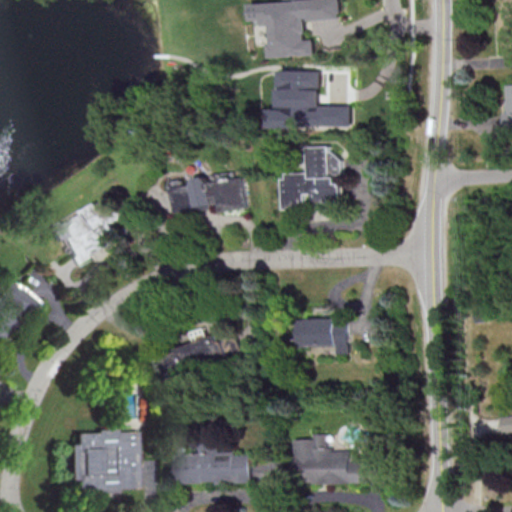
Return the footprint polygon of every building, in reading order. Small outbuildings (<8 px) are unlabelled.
[(287,0),(255,2),(256,20),(266,20),(266,26),(274,25),(275,41),(271,41),(272,56),(317,54),(316,38),(308,39),(307,20),(342,18),(341,0),(287,0)] [(511,0),(501,0),(501,14),(504,14),(505,42),(507,42),(507,57),(511,57),(511,0)] [(355,104),(323,104),(324,70),(281,70),(281,108),(270,108),(270,125),(355,126),(355,104)] [(285,208),(307,207),(306,193),(316,193),(317,202),(345,201),(344,179),(345,179),(344,154),(333,155),(333,145),(310,146),(311,172),(284,173),(285,208)] [(172,187),(176,211),(218,205),(218,211),(246,207),(242,176),(234,177),(233,171),(192,177),(193,184),(172,187)] [(120,240),(110,220),(118,216),(108,198),(84,210),(87,215),(77,220),(74,215),(47,229),(53,240),(60,236),(74,263),(120,240)] [(0,348),(35,299),(6,279),(0,286),(0,348)] [(480,312),(491,312),(491,322),(480,323),(480,312)] [(350,352),(349,317),(298,318),(299,346),(338,345),(338,353),(350,352)] [(165,379),(241,355),(234,330),(157,354),(165,379)] [(138,487),(137,430),(74,431),(74,443),(69,443),(70,480),(76,479),(77,491),(117,490),(117,488),(138,487)] [(369,482),(368,460),(352,460),(352,449),(328,450),(328,433),(315,433),(315,438),(296,438),(297,483),(369,482)] [(253,481),(252,454),(237,455),(236,451),(221,451),(221,444),(203,444),(203,453),(193,453),(192,441),(182,442),(182,452),(179,452),(180,484),(253,481)]
